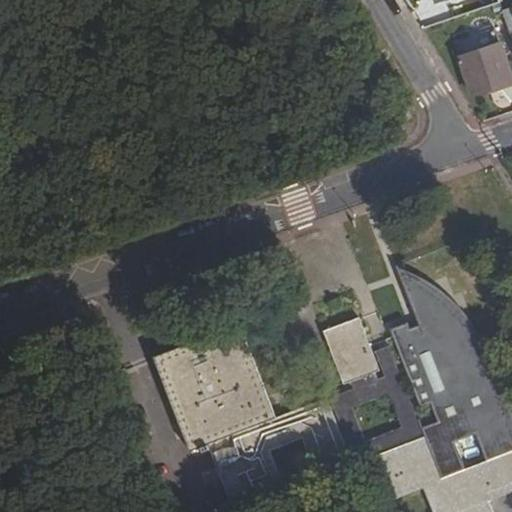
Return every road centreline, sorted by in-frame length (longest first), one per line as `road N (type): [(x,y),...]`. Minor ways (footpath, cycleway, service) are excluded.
road 1 (unclassified): [(461,151),(0,310)]
road 2 (residential): [(374,0),(461,151)]
